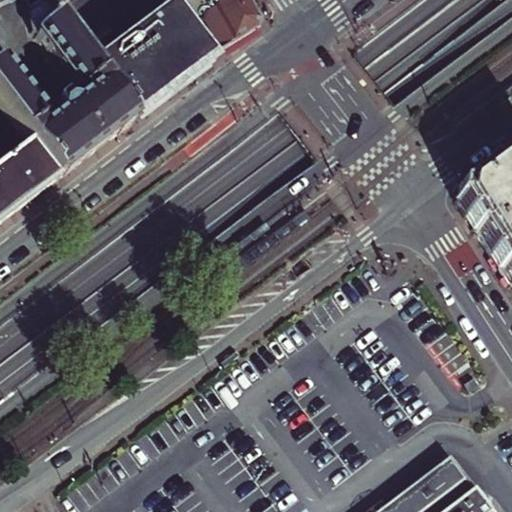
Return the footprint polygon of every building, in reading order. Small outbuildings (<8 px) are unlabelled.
[(0,0),(0,8),(9,4),(16,1),(20,0),(30,13),(25,17),(27,27),(29,36),(80,103),(68,112),(62,109),(56,103),(52,106),(57,113),(56,120),(46,127),(0,67),(0,112),(10,126),(27,147),(54,182),(90,155),(131,124),(88,67),(43,8),(36,0),(0,0)] [(259,22),(246,0),(193,0),(204,21),(212,17),(216,26),(216,27),(209,30),(220,50),(258,27),(259,22)] [(88,67),(131,124),(163,100),(210,64),(168,7),(88,67)] [(212,17),(204,21),(209,30),(216,26),(212,17)] [(27,147),(0,166),(0,222),(19,208),(54,182),(27,147)] [(457,204),(511,287),(511,286),(511,233),(510,230),(511,228),(511,151),(461,188),(459,197),(457,204)] [(482,511),(446,463),(381,511),(482,511)]
